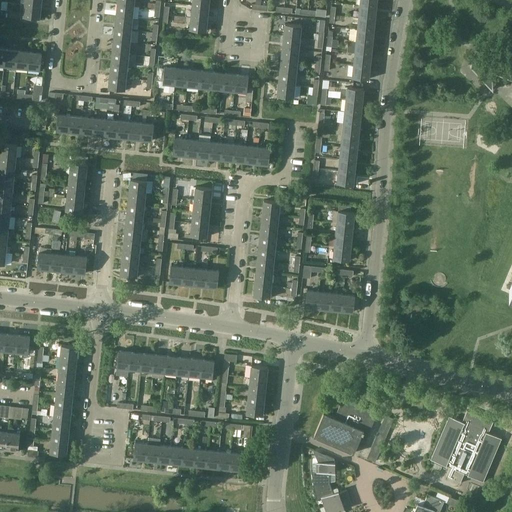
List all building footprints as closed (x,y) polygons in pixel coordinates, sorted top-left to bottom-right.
[(41,6),(24,4),(23,17),(39,19),(41,6)] [(117,5),(116,17),(132,18),(134,6),(117,5)] [(192,5),(190,17),(207,19),(208,7),(192,5)] [(358,18),(375,20),(376,8),(360,6),(358,18)] [(116,17),(114,28),(131,30),(132,18),(116,17)] [(207,19),(190,17),(189,30),(206,31),(207,19)] [(358,18),(357,30),(374,32),(375,20),(358,18)] [(283,36),(300,38),(301,26),(284,24),(283,36)] [(130,42),(131,30),(114,28),(113,40),(130,42)] [(357,30),(356,42),(372,44),(374,32),(357,30)] [(283,36),(282,48),(299,50),(300,38),(283,36)] [(113,40),(112,52),(128,54),(130,42),(113,40)] [(371,56),(372,44),(356,42),(355,54),(371,56)] [(282,48),(281,60),(297,62),(299,50),(282,48)] [(6,49),(4,66),(16,67),(18,51),(6,49)] [(18,51),(16,67),(28,68),(30,52),(18,51)] [(476,51),(470,67),(493,90),(493,72),(511,79),(506,51),(493,54),(493,57),(476,51)] [(30,52),(28,68),(40,69),(42,53),(30,52)] [(134,61),(128,61),(128,54),(112,52),(111,64),(127,66),(133,67),(134,61)] [(355,54),(353,66),(370,68),(371,56),(355,54)] [(297,62),(281,60),(279,72),(296,74),(297,62)] [(111,64),(109,76),(126,78),(127,66),(111,64)] [(370,68),(353,66),(352,78),(369,80),(370,68)] [(157,81),(163,82),(162,84),(175,85),(176,69),(164,67),(164,71),(158,71),(157,81)] [(176,69),(175,85),(187,86),(189,70),(176,69)] [(189,70),(187,86),(199,88),(200,71),(189,70)] [(200,71),(199,88),(211,89),(212,73),(200,71)] [(279,72),(278,84),(295,86),(296,74),(279,72)] [(212,73),(211,89),(223,90),(224,74),(212,73)] [(224,74),(223,90),(234,91),(236,75),(224,74)] [(236,75),(234,91),(246,93),(248,76),(236,75)] [(126,78),(109,76),(108,89),(124,90),(126,78)] [(295,86),(278,84),(277,96),(293,98),(295,86)] [(25,99),(33,100),(41,101),(43,86),(34,85),(33,95),(25,94),(25,99)] [(346,100),(362,101),(363,89),(347,88),(346,100)] [(346,100),(344,112),(361,113),(362,101),(346,100)] [(344,112),(343,124),(360,125),(361,113),(344,112)] [(56,131),(68,132),(70,116),(57,114),(56,131)] [(82,117),(70,116),(68,132),(80,133),(82,117)] [(80,133),(92,135),(94,118),(82,117),(80,133)] [(124,121),(118,121),(116,137),(128,138),(130,122),(130,118),(124,117),(124,121)] [(106,119),(94,118),(92,135),(104,136),(106,119)] [(104,136),(116,137),(118,121),(106,119),(104,136)] [(130,122),(128,138),(140,140),(141,123),(130,122)] [(141,123),(140,140),(152,141),(154,125),(141,123)] [(358,137),(360,125),(343,124),(342,136),(358,137)] [(357,149),(358,137),(342,136),(340,147),(357,149)] [(185,156),(186,139),(174,138),(172,155),(185,156)] [(186,139),(185,156),(196,157),(198,141),(186,139)] [(198,141),(196,157),(208,159),(210,142),(198,141)] [(222,143),(210,142),(208,159),(220,160),(222,143)] [(1,143),(0,150),(0,155),(16,157),(17,145),(6,144),(1,143)] [(232,161),(234,145),(222,143),(220,160),(232,161)] [(244,162),(246,146),(234,145),(232,161),(244,162)] [(256,164),(258,147),(246,146),(244,162),(256,164)] [(258,147),(256,164),(268,165),(270,148),(258,147)] [(357,149),(340,147),(339,159),(356,161),(357,149)] [(0,167),(14,169),(16,157),(0,155),(0,167)] [(354,173),(356,161),(339,159),(338,171),(354,173)] [(71,162),(69,175),(86,176),(87,164),(71,162)] [(0,167),(0,179),(13,181),(14,169),(0,167)] [(353,185),(354,173),(338,171),(336,183),(353,185)] [(68,186),(84,188),(86,176),(69,175),(68,186)] [(0,191),(12,193),(13,181),(0,179),(0,191)] [(129,191),(145,193),(147,181),(130,179),(129,191)] [(68,186),(67,198),(83,200),(84,188),(68,186)] [(195,188),(194,200),(210,201),(212,189),(195,188)] [(0,191),(0,204),(11,205),(12,193),(0,191)] [(129,191),(128,203),(144,205),(145,193),(129,191)] [(65,210),(82,212),(83,200),(67,198),(65,210)] [(193,211),(209,213),(210,201),(194,200),(193,211)] [(263,201),(262,213),(279,214),(280,202),(263,201)] [(126,215),(143,217),(144,205),(128,203),(126,215)] [(0,216),(9,217),(11,205),(0,204),(0,216)] [(61,211),(55,209),(52,221),(58,222),(61,211)] [(354,213),(338,211),(332,210),(331,223),(336,223),(353,225),(354,213)] [(193,211),(192,223),(208,225),(209,213),(193,211)] [(262,213),(261,225),(277,226),(279,214),(262,213)] [(126,215),(125,227),(141,229),(143,217),(126,215)] [(0,216),(0,228),(8,229),(9,217),(0,216)] [(208,225),(192,223),(190,236),(206,237),(208,225)] [(352,237),(353,225),(336,223),(335,235),(352,237)] [(277,226),(261,225),(259,236),(276,238),(277,226)] [(125,227),(124,239),(140,241),(141,229),(125,227)] [(8,229),(0,228),(0,240),(7,241),(8,229)] [(335,235),(334,247),(351,249),(352,237),(335,235)] [(259,236),(258,248),(275,250),(276,238),(259,236)] [(140,241),(124,239),(122,251),(139,253),(140,241)] [(60,242),(57,242),(53,241),(52,249),(59,249),(60,242)] [(351,249),(334,247),(333,259),(349,261),(351,249)] [(275,250),(258,248),(257,260),(274,262),(275,250)] [(122,251),(121,263),(137,265),(139,253),(122,251)] [(49,270),(51,253),(39,252),(37,268),(49,270)] [(61,271),(63,255),(51,253),(49,270),(61,271)] [(75,256),(63,255),(61,271),(73,272),(75,256)] [(75,256),(73,272),(85,274),(87,257),(75,256)] [(257,260),(256,272),(272,274),(273,269),(274,262),(257,260)] [(137,265),(121,263),(120,275),(136,277),(137,265)] [(181,284),(182,267),(170,266),(168,282),(181,284)] [(316,272),(316,267),(303,266),(302,278),(310,278),(311,272),(316,272)] [(193,285),(194,269),(182,267),(181,284),(193,285)] [(205,286),(206,270),(194,269),(193,285),(205,286)] [(206,270),(205,286),(217,287),(218,271),(206,270)] [(256,272),(255,284),(271,286),(272,274),(256,272)] [(270,298),(271,286),(255,284),(253,296),(270,298)] [(317,308),(319,292),(306,291),(305,307),(317,308)] [(319,292),(317,308),(329,310),(331,293),(319,292)] [(331,293),(329,310),(341,311),(343,295),(331,293)] [(354,296),(343,295),(341,311),(353,312),(354,296)] [(18,335),(6,334),(4,351),(16,352),(18,335)] [(18,335),(16,352),(28,353),(30,336),(18,335)] [(61,345),(60,357),(76,359),(78,346),(61,345)] [(116,367),(129,369),(130,352),(118,351),(116,367)] [(143,353),(130,352),(129,369),(141,370),(143,353)] [(154,355),(143,353),(141,370),(140,375),(145,376),(146,370),(152,371),(154,355)] [(224,360),(229,361),(236,362),(237,355),(225,353),(224,360)] [(152,371),(165,372),(166,356),(154,355),(152,371)] [(178,357),(166,356),(165,372),(177,374),(178,357)] [(59,369),(75,370),(76,359),(60,357),(59,369)] [(177,374),(189,375),(190,359),(178,357),(177,374)] [(202,360),(190,359),(189,375),(200,376),(202,360)] [(214,361),(202,360),(200,376),(213,378),(214,361)] [(250,378),(266,379),(268,367),(251,365),(250,378)] [(59,369),(57,381),(74,382),(75,370),(59,369)] [(249,383),(249,390),(265,391),(266,379),(250,378),(249,383)] [(56,393),(73,394),(74,382),(57,381),(56,393)] [(248,394),(247,401),(264,403),(265,391),(249,390),(245,389),(244,394),(248,394)] [(56,393),(55,405),(71,406),(73,394),(56,393)] [(363,446),(377,412),(343,398),(334,418),(323,413),(313,436),(353,453),(357,444),(363,446)] [(264,403),(247,401),(246,414),(263,415),(264,403)] [(54,417),(70,418),(71,406),(55,405),(54,417)] [(446,466),(449,467),(445,478),(459,484),(464,473),(467,475),(483,482),(502,438),(488,432),(493,421),(467,410),(462,421),(448,416),(430,459),(446,466)] [(54,417),(53,429),(69,430),(70,418),(54,417)] [(378,451),(390,419),(383,417),(371,448),(378,451)] [(7,432),(5,449),(18,450),(20,433),(13,432),(14,428),(8,428),(7,432)] [(53,429),(51,441),(68,442),(69,430),(53,429)] [(68,442),(51,441),(50,453),(66,455),(68,442)] [(145,460),(147,443),(134,442),(133,459),(145,460)] [(147,443),(145,460),(157,461),(159,445),(147,443)] [(159,445),(157,461),(169,462),(171,446),(159,445)] [(171,446),(169,462),(181,464),(183,447),(171,446)] [(183,447),(181,464),(193,465),(195,448),(183,447)] [(205,466),(207,450),(195,448),(193,465),(205,466)] [(378,451),(371,448),(367,458),(374,461),(378,451)] [(207,450),(205,466),(217,467),(218,451),(207,450)] [(218,451),(217,467),(229,469),(231,452),(218,451)] [(231,452),(229,469),(241,470),(243,454),(231,452)] [(311,462),(311,472),(313,486),(329,483),(329,473),(335,472),(335,462),(311,462)] [(321,498),(324,506),(349,498),(346,490),(339,493),(338,491),(333,493),(329,483),(313,486),(316,499),(321,498)] [(413,511),(433,511),(434,511),(437,511),(439,511),(444,501),(427,494),(423,505),(417,503),(413,511)] [(449,497),(446,503),(458,508),(461,502),(449,497)] [(349,498),(324,506),(326,511),(339,511),(345,509),(344,507),(351,505),(349,498)]
